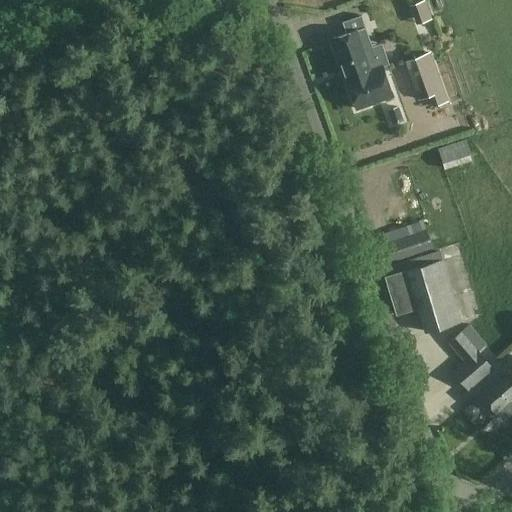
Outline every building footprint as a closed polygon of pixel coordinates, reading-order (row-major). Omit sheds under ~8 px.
[(381,65),(370,69),(363,50),(372,46),(365,26),(356,29),(331,37),(342,69),(343,68),(346,77),(345,77),(356,109),(392,96),(381,65)] [(418,100),(454,87),(442,53),(426,59),(424,55),(405,62),(418,100)] [(392,124),(402,120),(398,107),(387,111),(392,124)] [(445,170),(472,161),(465,140),(438,149),(445,170)] [(432,250),(423,223),(383,236),(391,263),(432,250)] [(443,258),(384,276),(395,312),(416,306),(425,333),(462,322),(443,258)] [(450,372),(467,393),(496,370),(479,350),(493,340),(476,320),(447,343),(463,362),(450,372)] [(500,376),(479,393),(503,421),(511,413),(511,357),(500,368),(505,373),(501,376),(500,376)]
